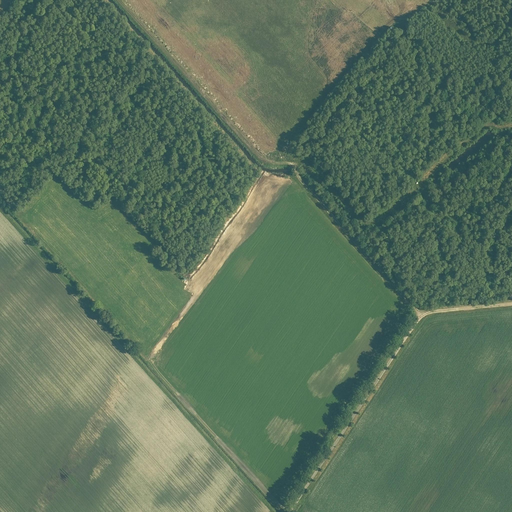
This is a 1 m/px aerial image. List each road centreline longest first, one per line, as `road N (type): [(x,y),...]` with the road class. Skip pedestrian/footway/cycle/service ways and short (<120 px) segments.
road 1 (track): [(112,0),(258,160),(293,169),(420,315)]
road 2 (track): [(394,355),(426,312),(511,303)]
